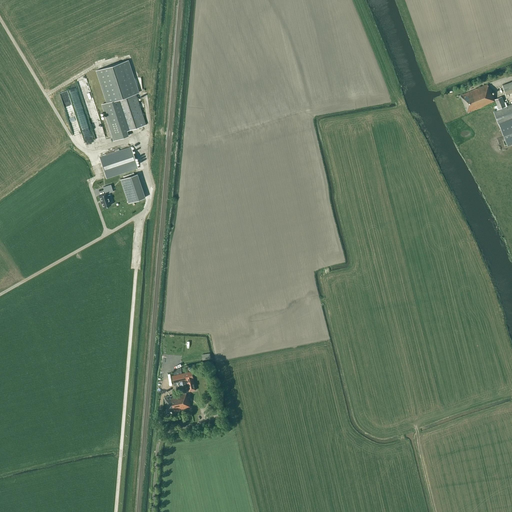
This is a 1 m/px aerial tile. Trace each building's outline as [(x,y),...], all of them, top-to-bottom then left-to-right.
[(113,141),(128,136),(126,131),(145,125),(135,94),(138,92),(128,60),(95,71),(106,103),(101,104),(113,141)] [(511,81),(502,85),(505,95),(511,92),(511,81)] [(493,111),(499,127),(499,126),(507,146),(511,144),(511,103),(507,106),(505,102),(504,102),(501,97),(495,99),(490,89),(489,89),(487,84),(477,89),(469,92),(460,95),(467,113),(495,101),(497,105),(494,106),(495,110),(493,111)] [(106,179),(138,168),(130,147),(99,157),(106,179)] [(142,191),(136,174),(120,179),(128,203),(144,198),(142,191)] [(103,187),(105,194),(98,196),(102,208),(110,205),(107,193),(113,191),(110,185),(103,187)] [(174,385),(179,384),(181,393),(164,397),(168,412),(191,407),(188,396),(187,396),(186,392),(189,391),(196,390),(192,371),(171,376),(174,385)]
